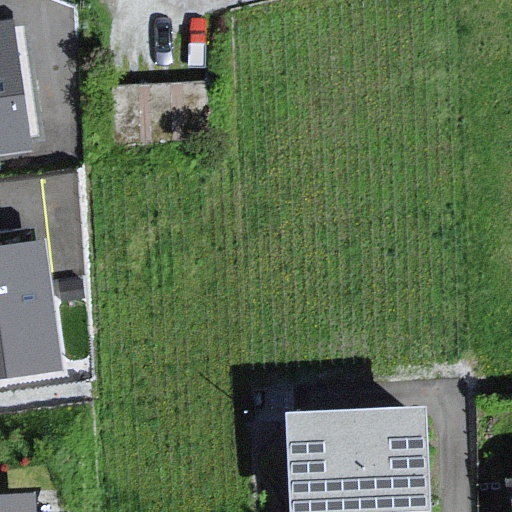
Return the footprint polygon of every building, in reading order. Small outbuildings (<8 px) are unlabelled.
[(0,146),(25,143),(7,25),(0,25),(0,146)] [(204,77),(103,86),(108,140),(209,132),(204,77)] [(41,246),(0,251),(0,371),(57,364),(41,246)] [(426,405),(287,412),(292,511),(393,511),(432,510),(426,405)] [(0,511),(31,511),(31,499),(0,500),(0,511)]
